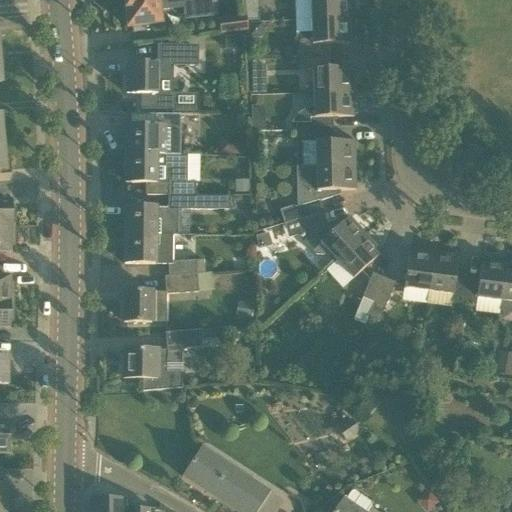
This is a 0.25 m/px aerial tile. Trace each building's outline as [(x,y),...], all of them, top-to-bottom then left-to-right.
[(125,0),(123,0),(124,11),(122,14),(122,21),(126,24),(126,28),(161,24),(160,11),(181,8),(183,20),(212,17),(210,0),(125,0)] [(309,0),(311,21),(350,20),(349,0),(309,0)] [(217,18),(220,36),(248,32),(245,14),(217,18)] [(291,58),(304,58),(330,57),(330,45),(351,44),(350,20),(311,21),(311,33),(299,34),(294,39),(294,49),(291,49),(291,58)] [(224,37),(224,50),(241,50),(241,37),(224,37)] [(159,50),(159,64),(126,64),(125,95),(140,95),(140,110),(172,110),(172,66),(197,66),(198,50),(159,50)] [(304,58),(304,68),(304,70),(312,70),(313,94),(352,93),(351,68),(330,69),(330,57),(304,58)] [(352,93),(313,94),(313,109),(311,109),(309,109),(306,110),(303,110),(301,112),(299,113),(297,115),(295,117),(293,119),(292,121),(291,124),(295,124),(295,131),(332,130),(332,118),(353,118),(352,93)] [(125,155),(180,155),(180,115),(155,115),(155,127),(125,127),(125,155)] [(301,143),(301,167),(354,166),(353,142),(333,142),(332,130),(295,131),(296,144),(301,143)] [(245,153),(245,139),(216,141),(217,155),(245,153)] [(144,196),(168,196),(195,196),(195,182),(186,182),(187,156),(180,155),(125,155),(124,184),(145,184),(144,196)] [(302,206),(294,208),(294,206),(279,210),(283,224),(297,220),(323,212),(319,201),(331,198),(331,191),(355,191),(354,166),(301,167),(302,206)] [(124,236),(172,236),(173,236),(173,217),(176,213),(176,209),(217,210),(217,197),(195,196),(168,196),(168,208),(124,208),(124,236)] [(0,201),(0,227),(13,228),(14,210),(10,210),(10,202),(0,201)] [(336,221),(326,224),(323,212),(297,220),(301,232),(307,238),(303,242),(314,255),(324,256),(328,252),(336,261),(365,235),(348,217),(339,225),(336,221)] [(13,245),(13,228),(0,227),(0,252),(10,253),(10,245),(13,245)] [(267,234),(255,238),(255,239),(259,251),(269,248),(272,247),(267,234)] [(381,253),(365,235),(336,261),(352,279),(381,253)] [(168,277),(173,277),(195,275),(194,261),(172,263),(172,236),(124,236),(124,265),(154,265),(154,264),(167,264),(168,277)] [(428,292),(433,253),(408,250),(403,289),(428,292)] [(452,295),(451,303),(463,304),(466,278),(454,276),(457,256),(433,253),(428,292),(452,295)] [(466,278),(463,304),(475,306),(476,298),(500,301),(505,263),(481,260),(478,279),(466,278)] [(511,263),(505,263),(500,301),(511,302),(511,263)] [(362,298),(373,303),(383,279),(372,274),(362,298)] [(195,275),(173,277),(168,277),(164,277),(165,295),(197,293),(195,275)] [(0,277),(0,302),(12,303),(12,285),(9,285),(9,278),(0,277)] [(383,279),(373,303),(371,309),(367,318),(378,322),(395,284),(383,279)] [(151,323),(151,293),(151,292),(123,292),(123,323),(151,323)] [(12,321),(12,303),(0,302),(0,328),(8,329),(8,321),(12,321)] [(165,333),(166,351),(202,348),(200,331),(165,333)] [(157,362),(157,351),(123,351),(122,380),(142,380),(143,392),(181,388),(181,372),(163,372),(163,362),(157,362)] [(511,354),(498,352),(494,374),(511,377),(511,354)] [(337,430),(345,442),(360,432),(351,420),(337,430)] [(275,511),(283,501),(200,448),(182,477),(235,511),(275,511)] [(350,492),(344,502),(342,501),(334,511),(367,511),(371,506),(370,502),(355,492),(350,492)] [(90,498),(89,511),(152,511),(153,510),(124,508),(124,499),(90,498)]
